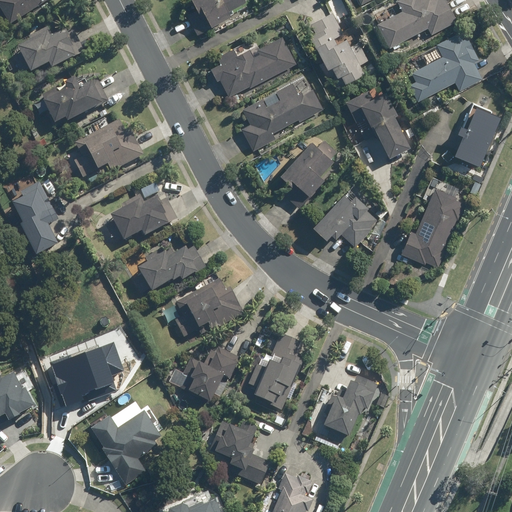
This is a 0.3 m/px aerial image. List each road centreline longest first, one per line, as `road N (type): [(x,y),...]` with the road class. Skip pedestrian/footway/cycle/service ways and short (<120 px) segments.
road 1 (residential): [(121,0),(222,199),(257,244),(325,291),(392,321)]
road 2 (primary): [(383,511),(401,447),(406,377),(392,321)]
road 3 (primary): [(397,511),(461,351)]
road 4 (unknown): [(440,165),(387,294)]
road 5 (primary): [(461,351),(511,230)]
